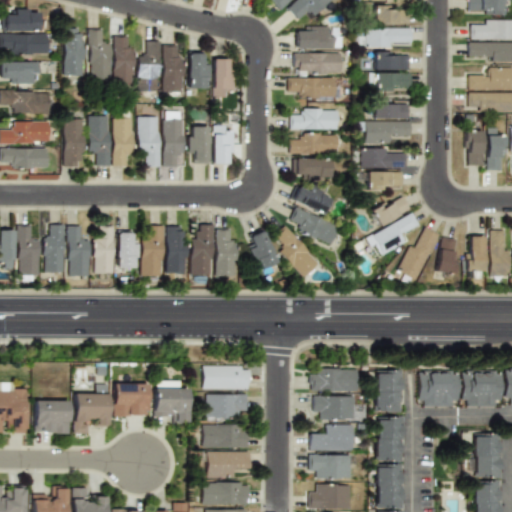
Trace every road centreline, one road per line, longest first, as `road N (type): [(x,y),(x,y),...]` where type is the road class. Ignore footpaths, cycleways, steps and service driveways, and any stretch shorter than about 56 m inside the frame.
road 1 (residential): [(0,195),(242,199),(256,191),(258,38),(109,0)]
road 2 (secondary): [(511,317),(0,317)]
road 3 (residential): [(439,0),(438,183),(457,202),(511,202)]
road 4 (residential): [(279,317),(279,511)]
road 5 (residential): [(141,463),(0,460)]
